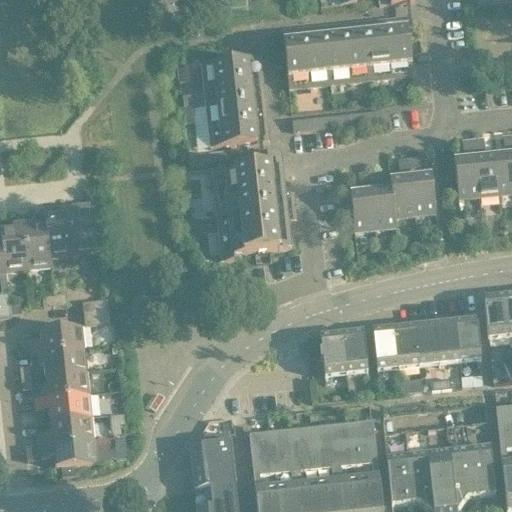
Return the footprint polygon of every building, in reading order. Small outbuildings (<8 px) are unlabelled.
[(477,11),(511,6),(511,0),(479,0),(475,0),(477,11)] [(406,23),(282,36),(288,94),(412,81),(406,23)] [(201,69),(206,111),(210,152),(269,146),(259,63),(201,69)] [(189,86),(187,70),(177,72),(179,87),(189,86)] [(193,127),(192,112),(182,113),(183,128),(193,127)] [(378,117),(379,127),(390,125),(389,116),(378,117)] [(368,128),(379,127),(378,117),(367,118),(368,128)] [(368,128),(367,118),(356,119),(358,129),(368,128)] [(347,130),(358,129),(356,119),(346,120),(347,130)] [(336,131),(347,130),(346,120),(335,122),(336,131)] [(335,122),(324,123),(325,133),(336,131),(335,122)] [(325,133),(324,123),(313,124),(314,134),(325,133)] [(304,135),(314,134),(313,124),(302,125),(304,135)] [(293,136),(304,135),(302,125),(292,126),(293,136)] [(511,149),(511,139),(502,141),(503,151),(511,149)] [(483,143),(472,144),(473,154),(484,153),(483,143)] [(473,154),(472,144),(461,145),(463,155),(473,154)] [(219,157),(220,167),(231,165),(230,155),(219,157)] [(210,168),(220,167),(219,157),(208,158),(210,168)] [(511,157),(495,160),(499,200),(511,198),(511,157)] [(208,158),(198,159),(199,169),(210,168),(208,158)] [(199,169),(198,159),(187,160),(188,170),(199,169)] [(479,202),(499,200),(495,160),(474,162),(479,202)] [(408,163),(409,173),(420,172),(419,162),(408,163)] [(458,205),(479,202),(474,162),(453,164),(458,205)] [(409,173),(408,163),(397,164),(398,174),(409,173)] [(212,173),(222,266),(233,265),(233,260),(290,254),(287,226),(296,225),(293,198),(284,199),(281,171),(224,177),(223,172),(212,173)] [(369,176),(370,186),(380,185),(379,175),(369,176)] [(370,186),(369,176),(358,178),(359,188),(370,186)] [(431,179),(410,181),(414,221),(435,219),(431,179)] [(389,183),(390,193),(391,193),(394,224),(395,223),(414,221),(410,181),(389,183)] [(396,233),(395,223),(394,224),(391,193),(390,193),(371,195),(375,235),(396,233)] [(375,235),(371,195),(350,197),(354,237),(375,235)] [(67,213),(72,259),(95,257),(90,216),(77,217),(77,212),(67,213)] [(44,221),(45,230),(46,230),(49,262),(50,262),(72,259),(67,213),(56,214),(57,219),(44,221)] [(46,230),(45,230),(33,232),(32,226),(22,228),(27,274),(51,271),(50,262),(49,262),(46,230)] [(0,235),(0,239),(1,245),(5,276),(27,274),(22,228),(12,229),(13,234),(0,235)] [(0,323),(10,322),(10,319),(9,310),(5,276),(1,245),(0,244),(0,284),(1,297),(0,298),(0,323)] [(209,317),(206,293),(195,294),(197,318),(209,317)] [(65,299),(53,300),(54,310),(66,309),(65,299)] [(54,310),(53,300),(42,302),(43,312),(54,310)] [(509,342),(504,302),(483,304),(487,344),(509,342)] [(82,307),(83,319),(109,316),(107,304),(82,307)] [(20,308),(9,310),(10,319),(21,318),(20,308)] [(110,328),(109,316),(83,319),(84,331),(110,328)] [(476,324),(454,327),(459,368),(480,366),(476,324)] [(454,327),(434,329),(438,370),(459,368),(454,327)] [(414,331),(418,372),(438,370),(434,329),(414,331)] [(29,360),(37,359),(83,354),(81,331),(40,335),(41,349),(37,349),(37,347),(27,349),(29,360)] [(394,334),(398,375),(418,372),(414,331),(394,334)] [(398,375),(394,334),(372,336),(377,377),(398,375)] [(362,337),(341,340),(346,380),(367,378),(362,337)] [(324,383),(346,380),(341,340),(320,342),(324,383)] [(37,359),(38,369),(43,369),(45,381),(86,376),(83,354),(37,359)] [(21,383),(30,382),(29,371),(20,372),(21,383)] [(41,394),(42,404),(88,399),(86,376),(45,381),(46,394),(41,394)] [(32,394),(30,382),(21,383),(22,395),(32,394)] [(420,384),(400,386),(401,398),(421,396),(420,384)] [(450,384),(440,385),(441,394),(451,393),(450,384)] [(441,394),(440,385),(430,387),(431,395),(441,394)] [(48,414),(50,426),(91,422),(88,399),(42,404),(33,405),(34,416),(44,415),(44,414),(48,414)] [(511,511),(511,412),(495,414),(497,429),(504,499),(505,511),(511,511)] [(93,445),(91,422),(50,426),(51,439),(47,440),(47,438),(37,439),(38,450),(93,445)] [(372,427),(331,432),(339,511),(381,511),(374,442),(372,427)] [(459,511),(467,503),(504,499),(497,429),(374,442),(381,511),(387,511),(419,509),(423,511),(459,511)] [(256,511),(248,440),(250,440),(249,431),(242,432),(243,439),(229,441),(229,440),(203,442),(204,451),(189,453),(194,495),(195,495),(196,511),(256,511)] [(298,511),(339,511),(331,432),(290,436),(298,511)] [(298,511),(290,436),(250,440),(248,440),(256,511),(298,511)] [(96,468),(93,445),(38,450),(25,452),(27,466),(41,464),(40,462),(49,461),(49,459),(53,459),(54,472),(61,472),(74,470),(96,468)] [(75,480),(74,470),(61,472),(62,481),(75,480)]
